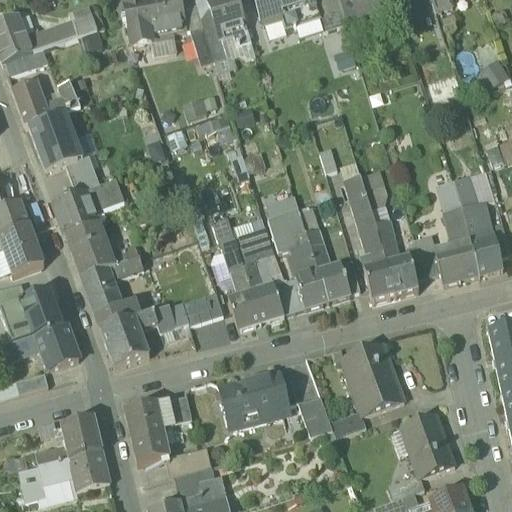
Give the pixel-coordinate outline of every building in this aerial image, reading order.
[(179,0),(144,6),(151,49),(173,45),(172,40),(186,37),(183,17),(179,0)] [(233,42),(237,54),(250,49),(235,0),(220,0),(206,4),(212,24),(219,46),(220,46),(233,42)] [(289,19),(293,32),(317,24),(319,24),(313,5),(311,0),(252,0),(261,28),(263,27),(289,19)] [(346,30),(344,21),(336,0),(329,0),(313,5),(319,24),(317,24),(321,38),(346,30)] [(336,0),(344,21),(355,18),(349,0),(336,0)] [(396,7),(393,0),(349,0),(355,18),(355,20),(396,7)] [(429,0),(435,18),(452,12),(448,0),(429,0)] [(196,13),(200,27),(212,24),(206,4),(206,3),(194,6),(196,13)] [(131,52),(151,49),(144,6),(124,10),(131,52)] [(397,12),(396,7),(355,20),(357,25),(397,12)] [(72,28),(77,44),(97,38),(96,37),(93,26),(88,12),(68,19),(71,28),(72,28)] [(196,13),(183,17),(186,37),(190,36),(203,34),(200,27),(196,13)] [(295,37),(293,32),(289,19),(263,27),(268,46),(295,37)] [(5,69),(32,60),(19,26),(18,21),(0,27),(0,65),(2,70),(5,69)] [(28,22),(19,26),(32,60),(43,56),(77,44),(72,28),(71,28),(35,40),(28,22)] [(93,26),(96,37),(103,35),(99,23),(93,26)] [(200,27),(203,34),(213,69),(227,65),(220,46),(219,46),(212,24),(200,27)] [(298,46),(321,38),(317,24),(293,32),(295,37),(298,46)] [(201,73),(213,69),(203,34),(190,36),(201,73)] [(97,38),(77,44),(83,61),(103,55),(97,38)] [(220,46),(227,65),(231,64),(232,65),(239,63),(246,68),(255,65),(250,49),(237,54),(233,42),(220,46)] [(173,45),(151,49),(154,63),(176,59),(173,45)] [(350,54),(333,60),(338,75),(355,70),(350,54)] [(5,69),(10,82),(48,69),(43,56),(32,60),(5,69)] [(235,76),(232,65),(231,64),(227,65),(213,69),(217,81),(235,76)] [(509,83),(497,65),(478,77),(491,96),(509,83)] [(453,77),(421,87),(432,122),(464,112),(453,77)] [(24,133),(61,120),(56,106),(45,110),(36,87),(11,96),(24,133)] [(61,104),(56,106),(61,120),(79,114),(69,89),(57,93),(61,104)] [(203,105),(181,112),(186,127),(207,121),(203,105)] [(250,113),(232,119),(236,133),(254,128),(250,113)] [(65,172),(82,165),(75,145),(65,119),(28,133),(40,167),(46,165),(50,178),(65,172)] [(187,152),(181,136),(166,141),(172,158),(187,152)] [(88,163),(93,176),(98,174),(93,161),(97,160),(89,139),(75,145),(82,165),(88,163)] [(511,145),(486,155),(493,176),(511,169),(511,145)] [(318,159),(325,180),(336,176),(330,155),(318,159)] [(260,158),(243,163),(248,180),(265,175),(260,158)] [(65,172),(75,200),(99,192),(93,176),(88,163),(82,165),(65,172)] [(46,165),(40,167),(45,180),(50,178),(46,165)] [(343,188),(360,183),(356,168),(338,174),(343,188)] [(379,177),(360,183),(371,218),(386,213),(390,212),(379,177)] [(360,263),(364,277),(386,271),(375,231),(371,218),(360,183),(343,188),(365,262),(360,263)] [(477,283),(478,283),(502,277),(499,265),(493,243),(491,243),(488,233),(483,211),(476,212),(467,184),(452,189),(453,190),(461,216),(462,220),(478,282),(477,283)] [(52,209),(65,243),(99,230),(94,219),(93,214),(101,211),(103,216),(124,209),(115,186),(99,192),(75,200),(53,208),(52,209)] [(443,221),(461,216),(453,190),(438,194),(443,221)] [(277,261),(295,255),(309,251),(305,240),(298,216),(297,217),(294,205),(266,214),(269,226),(266,227),(277,261)] [(0,242),(29,232),(20,209),(0,216),(0,242)] [(311,212),(298,216),(305,240),(318,236),(311,212)] [(375,231),(390,227),(386,213),(371,218),(375,231)] [(440,280),(443,292),(477,283),(478,282),(462,220),(461,216),(443,221),(450,249),(453,248),(455,253),(451,254),(435,258),(434,259),(440,280)] [(255,239),(265,235),(261,224),(230,234),(233,245),(234,245),(255,239)] [(237,338),(260,331),(243,275),(234,245),(233,245),(230,234),(227,225),(212,230),(218,251),(221,250),(223,259),(234,294),(236,302),(227,305),(237,338)] [(211,254),(202,226),(192,228),(201,257),(211,254)] [(375,231),(386,271),(400,268),(390,227),(375,231)] [(65,243),(77,276),(88,272),(111,263),(110,262),(99,230),(65,243)] [(493,243),(499,265),(509,262),(504,240),(501,230),(488,233),(491,243),(493,243)] [(43,273),(29,232),(0,242),(0,249),(3,257),(11,279),(12,284),(43,273)] [(256,249),(261,265),(273,261),(265,235),(255,239),(257,248),(256,249)] [(309,251),(310,255),(323,251),(318,236),(305,240),(309,251)] [(234,245),(243,275),(257,271),(261,265),(256,249),(257,248),(255,239),(234,245)] [(413,247),(414,254),(415,254),(419,253),(427,284),(440,280),(434,259),(435,258),(431,243),(413,247)] [(310,255),(309,251),(295,255),(297,260),(288,263),(295,285),(304,316),(305,317),(327,310),(310,255)] [(323,251),(310,255),(327,310),(350,303),(349,301),(340,271),(340,270),(331,273),(323,251)] [(415,287),(427,284),(419,253),(415,254),(414,254),(406,256),(408,266),(409,265),(415,287)] [(111,263),(115,274),(139,265),(135,254),(110,262),(111,263)] [(0,282),(11,279),(3,257),(0,257),(0,282)] [(145,268),(148,277),(179,266),(176,257),(145,268)] [(224,297),(234,294),(223,259),(213,262),(210,270),(216,292),(224,297)] [(111,263),(88,272),(92,282),(108,276),(115,274),(111,263)] [(115,274),(108,276),(113,288),(143,278),(139,265),(115,274)] [(408,266),(400,268),(386,271),(394,304),(418,298),(415,287),(409,265),(408,266)] [(340,271),(349,301),(359,298),(350,268),(340,271)] [(263,292),(257,271),(243,275),(260,331),(283,324),(283,322),(273,292),(273,291),(271,292),(271,290),(263,292)] [(394,304),(386,271),(364,277),(363,277),(372,310),(394,304)] [(81,286),(92,282),(88,272),(77,276),(81,286)] [(81,286),(95,324),(122,315),(122,313),(113,288),(108,276),(92,282),(81,286)] [(284,288),(293,319),(304,316),(295,285),(284,288)] [(284,288),(273,292),(283,322),(293,319),(284,288)] [(0,315),(26,306),(20,291),(0,296),(0,315)] [(35,343),(62,334),(49,298),(26,306),(0,315),(0,321),(11,351),(15,350),(35,343)] [(188,330),(189,333),(223,323),(215,300),(182,311),(188,330)] [(95,324),(100,338),(134,326),(139,325),(134,309),(122,313),(122,315),(95,324)] [(182,311),(169,315),(173,328),(176,334),(188,330),(182,311)] [(167,330),(173,328),(169,315),(168,315),(153,320),(158,332),(167,329),(167,330)] [(139,325),(134,326),(139,339),(158,332),(153,320),(139,325)] [(149,365),(139,339),(134,326),(100,338),(114,376),(149,365)] [(62,334),(35,343),(41,358),(48,377),(78,367),(66,333),(62,334)] [(511,334),(488,339),(501,400),(511,398),(511,334)] [(20,364),(41,358),(35,343),(15,350),(20,364)] [(1,354),(6,369),(20,364),(15,350),(11,351),(1,354)] [(359,418),(361,424),(404,408),(382,350),(344,364),(358,402),(354,404),(359,418)] [(340,366),(354,404),(358,402),(344,364),(340,366)] [(15,389),(19,402),(48,394),(44,380),(15,389)] [(229,431),(236,436),(267,428),(271,421),(287,417),(278,382),(220,396),(229,431)] [(0,407),(19,402),(15,389),(0,392),(0,407)] [(511,398),(501,400),(511,450),(511,398)] [(169,407),(175,431),(191,427),(186,404),(185,404),(169,407)] [(297,410),(310,445),(332,438),(329,429),(320,405),(297,410)] [(169,407),(157,410),(162,434),(175,431),(169,407)] [(169,464),(162,434),(157,410),(124,418),(137,473),(167,465),(169,465),(169,464)] [(332,438),(335,446),(366,435),(361,424),(359,418),(329,429),(332,438)] [(417,483),(419,486),(420,486),(454,473),(435,421),(404,433),(413,457),(408,459),(417,483)] [(66,460),(68,466),(101,458),(93,425),(60,433),(66,460)] [(53,430),(37,434),(40,447),(56,443),(53,430)] [(400,435),(408,459),(413,457),(404,433),(400,435)] [(34,460),(37,473),(68,466),(66,460),(57,462),(55,455),(34,460)] [(172,485),(180,483),(210,474),(206,455),(169,464),(169,465),(167,465),(172,485)] [(101,458),(68,466),(72,485),(76,499),(109,491),(101,458)] [(0,466),(0,481),(0,482),(18,478),(14,463),(0,466)] [(42,493),(72,485),(68,466),(37,473),(38,474),(41,487),(42,493)] [(18,478),(24,509),(36,506),(33,489),(41,487),(38,474),(18,478)] [(213,487),(210,474),(180,483),(185,506),(203,502),(200,491),(214,488),(213,487)] [(388,493),(393,507),(413,500),(424,496),(420,486),(419,486),(417,483),(388,493)] [(38,511),(77,503),(76,499),(72,485),(42,493),(41,487),(33,489),(36,506),(37,511),(38,511)] [(165,511),(222,511),(216,486),(213,487),(214,488),(200,491),(203,502),(185,506),(186,507),(165,511)] [(468,511),(461,494),(429,506),(431,511),(468,511)] [(417,511),(413,500),(393,507),(394,511),(417,511)]
